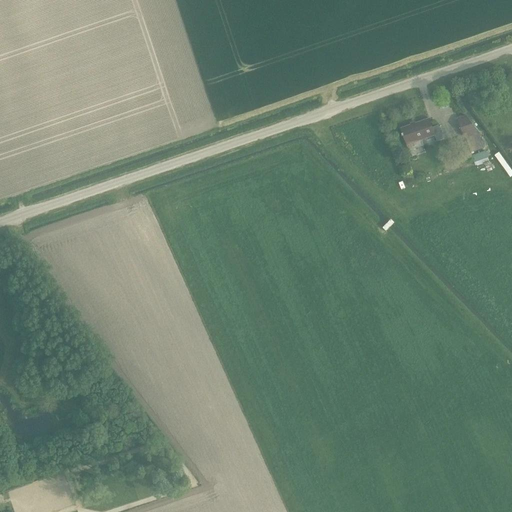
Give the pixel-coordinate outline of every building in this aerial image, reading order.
[(466,115),(458,118),(464,137),(465,137),(471,152),(484,148),(478,132),(479,132),(466,115)] [(429,118),(401,128),(409,151),(424,145),(422,140),(435,135),(437,141),(442,139),(438,125),(432,127),(429,118)] [(511,132),(502,138),(507,147),(511,144),(511,132)] [(473,160),(475,166),(489,162),(487,158),(489,157),(488,155),(486,150),(471,155),(473,160)] [(11,511),(7,498),(0,500),(0,511),(11,511)]
